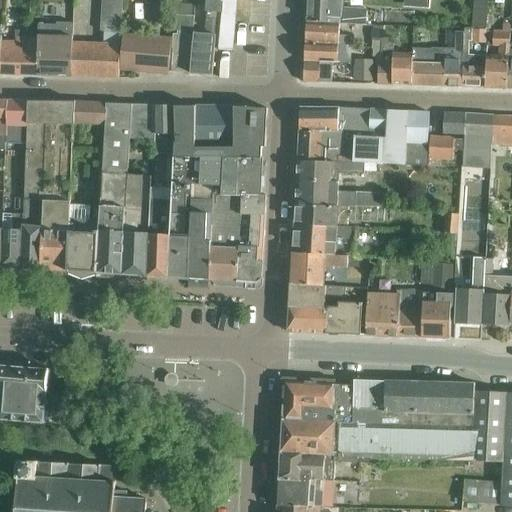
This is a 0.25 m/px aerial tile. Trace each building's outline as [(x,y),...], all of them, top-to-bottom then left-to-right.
[(219,53),(219,52),(223,4),(219,4),(218,0),(206,0),(206,13),(207,13),(205,36),(194,35),(190,76),(212,78),(214,52),(219,53)] [(223,4),(219,52),(233,53),(237,0),(218,0),(219,4),(223,4)] [(307,0),(306,24),(339,25),(367,26),(367,12),(342,11),(342,0),(307,0)] [(474,2),(472,32),(487,32),(489,3),(474,2)] [(102,4),(101,18),(123,19),(123,5),(102,4)] [(190,76),(194,35),(193,35),(194,18),(193,18),(194,6),(180,4),(179,17),(175,17),(171,75),(190,76)] [(101,18),(101,30),(104,32),(122,33),(123,19),(101,18)] [(38,77),(71,78),(73,43),(74,23),(56,22),(56,25),(40,25),(39,38),(38,77)] [(487,58),(486,89),(494,90),(508,90),(509,53),(510,54),(511,29),(511,23),(503,23),(503,31),(497,31),(488,31),(487,48),(498,48),(497,58),(487,58)] [(339,36),(339,25),(306,24),(305,45),(338,47),(338,46),(351,47),(351,37),(339,36)] [(373,41),(382,41),(383,42),(384,38),(384,34),(384,27),(374,27),(373,41)] [(16,31),(16,42),(2,41),(1,41),(0,55),(0,75),(38,77),(39,38),(24,37),(25,31),(16,31)] [(464,32),(462,89),(486,89),(487,58),(468,57),(469,43),(471,43),(471,32),(464,31),(464,32)] [(122,45),(122,34),(122,33),(104,32),(104,44),(122,45)] [(450,52),(446,52),(445,52),(443,88),(462,89),(464,32),(455,32),(454,49),(459,49),(458,57),(450,57),(450,52)] [(121,70),(169,74),(172,42),(124,38),(121,70)] [(383,54),(394,54),(394,39),(384,38),(383,42),(382,41),(382,54),(383,54)] [(91,79),(120,80),(122,45),(104,44),(92,43),(73,43),(71,78),(91,79)] [(304,63),(303,83),(331,84),(332,63),(337,64),(338,47),(305,45),(304,63)] [(432,51),(413,50),(413,55),(411,88),(443,88),(445,52),(445,49),(433,49),(432,51)] [(378,87),(411,88),(413,55),(394,54),(383,54),(383,65),(379,65),(378,87)] [(355,82),(373,82),(373,60),(355,60),(355,82)] [(26,145),(29,103),(7,102),(6,137),(6,145),(26,145)] [(39,271),(40,271),(43,229),(42,229),(43,202),(46,126),(46,123),(47,118),(47,103),(29,103),(26,145),(27,145),(24,217),(21,269),(37,269),(39,271)] [(46,123),(75,125),(76,104),(47,103),(47,118),(46,123)] [(76,104),(75,125),(106,126),(106,104),(76,104)] [(97,273),(123,275),(125,233),(124,233),(125,211),(128,176),(130,140),(132,105),(106,104),(106,126),(103,181),(100,223),(97,273)] [(132,105),(130,140),(155,140),(154,135),(154,106),(132,105)] [(154,135),(155,140),(154,155),(175,156),(175,149),(176,137),(174,107),(174,106),(154,106),(154,135)] [(174,107),(176,137),(175,149),(175,156),(171,202),(171,214),(170,237),(167,278),(188,279),(190,238),(185,238),(187,195),(192,196),(192,185),(213,186),(213,197),(212,204),(210,281),(219,282),(219,281),(246,283),(249,280),(252,280),(256,284),(258,284),(262,281),(262,280),(265,217),(266,196),(262,196),(262,189),(264,189),(265,174),(261,174),(262,148),(266,148),(266,140),(267,140),(268,117),(267,117),(268,110),(254,109),(254,108),(235,107),(235,108),(233,148),(194,149),(195,108),(194,108),(194,107),(174,107)] [(194,149),(233,148),(235,108),(195,108),(194,149)] [(299,134),(297,163),(343,164),(353,164),(354,139),(386,140),(389,113),(340,110),(300,108),(300,109),(299,134)] [(353,164),(364,165),(406,166),(409,114),(389,113),(386,140),(354,139),(353,164)] [(409,114),(406,166),(429,167),(430,147),(428,147),(430,115),(409,114)] [(443,135),(464,136),(466,116),(444,115),(443,135)] [(491,170),(492,146),(494,118),(466,116),(464,136),(463,168),(491,170)] [(511,118),(494,118),(492,146),(511,146),(511,118)] [(431,139),(430,147),(429,167),(440,168),(440,161),(452,162),(453,141),(431,139)] [(297,163),(295,207),(347,208),(386,209),(386,195),(337,194),(337,185),(340,185),(341,176),(364,176),(364,165),(353,164),(343,164),(297,163)] [(123,275),(147,276),(149,235),(150,224),(151,224),(150,201),(151,177),(128,176),(125,211),(124,233),(125,233),(123,275)] [(167,278),(170,237),(171,214),(171,202),(150,201),(151,224),(150,224),(149,235),(147,276),(167,278)] [(71,221),(72,203),(43,202),(42,229),(43,229),(40,271),(57,272),(58,271),(66,271),(67,272),(71,221)] [(210,281),(212,204),(192,203),(190,238),(188,279),(210,281)] [(295,207),(294,227),(346,228),(347,208),(295,207)] [(445,214),(444,234),(458,235),(459,215),(445,214)] [(1,267),(21,269),(24,217),(14,217),(13,232),(3,232),(1,267)] [(94,273),(97,273),(100,223),(71,221),(67,272),(68,272),(69,274),(75,272),(81,270),(87,268),(95,270),(94,273)] [(294,227),(292,255),(335,257),(335,258),(358,259),(358,258),(353,258),(355,229),(346,229),(346,228),(294,227)] [(292,257),(291,287),(321,289),(322,288),(323,267),(357,268),(358,259),(335,258),(335,257),(292,255),(292,257)] [(457,323),(481,325),(485,259),(474,258),(473,292),(464,291),(464,285),(457,285),(456,323),(457,323)] [(481,325),(510,326),(511,294),(511,276),(492,276),(492,273),(493,271),(493,259),(485,259),(481,325)] [(432,265),(430,294),(452,295),(453,266),(432,265)] [(291,287),(289,309),(323,311),(324,299),(344,300),(345,289),(324,288),(322,288),(321,289),(291,287)] [(366,337),(421,339),(423,295),(417,294),(401,294),(396,294),(396,297),(368,296),(366,337)] [(423,295),(421,339),(449,340),(450,311),(453,307),(453,295),(452,295),(430,294),(423,294),(423,295)] [(289,309),(288,333),(360,337),(362,313),(362,304),(339,303),(339,308),(328,308),(328,311),(323,311),(289,309)] [(0,420),(44,424),(45,424),(58,425),(59,415),(45,414),(47,393),(48,394),(50,370),(0,366),(0,420)] [(282,440),(281,452),(334,454),(334,456),(503,463),(508,397),(475,396),(475,386),(356,382),(356,388),(353,424),(283,419),(283,421),(283,422),(284,422),(299,423),(298,440),(282,440)] [(284,384),(283,419),(353,424),(356,388),(284,384)] [(511,397),(508,397),(503,463),(502,484),(500,506),(511,507),(511,397)] [(141,400),(134,400),(128,405),(128,412),(133,418),(141,418),(146,413),(146,405),(141,400)] [(34,459),(61,459),(61,426),(34,426),(34,459)] [(281,453),(279,481),(302,482),(303,480),(322,480),(333,481),(334,456),(334,454),(281,452),(281,453)] [(145,511),(146,499),(127,498),(127,491),(115,490),(116,466),(35,462),(35,463),(22,462),(22,461),(19,461),(19,464),(20,464),(20,467),(21,467),(21,474),(19,474),(19,476),(18,476),(18,480),(19,480),(17,511),(145,511)] [(279,481),(278,506),(311,507),(312,498),(321,498),(322,480),(303,480),(302,482),(279,481)] [(462,503),(476,504),(500,505),(502,484),(465,481),(462,503)]
